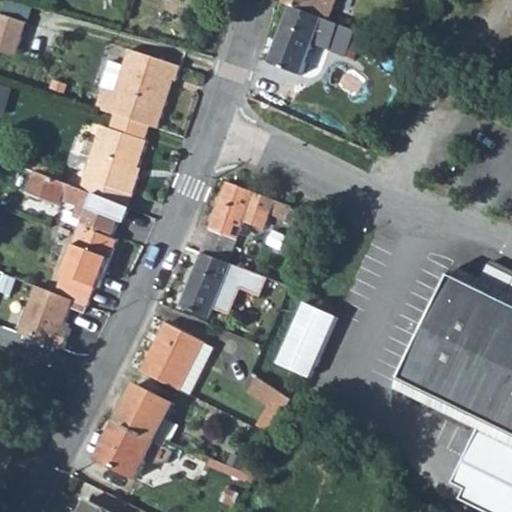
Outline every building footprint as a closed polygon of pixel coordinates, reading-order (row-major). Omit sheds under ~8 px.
[(284,0),(284,3),(291,5),(324,18),(331,21),(338,0),(284,0)] [(324,18),(291,5),(270,63),(303,75),(314,43),(324,18)] [(0,15),(0,52),(16,58),(28,24),(0,15)] [(324,18),(314,43),(330,49),(339,24),(331,21),(324,18)] [(339,24),(330,49),(346,56),(356,31),(339,24)] [(125,101),(118,118),(162,132),(171,104),(168,103),(175,81),(178,82),(182,83),(186,68),(136,51),(130,67),(120,99),(125,101)] [(102,113),(118,118),(125,101),(120,99),(130,67),(116,62),(105,94),(108,95),(102,113)] [(168,103),(171,104),(178,82),(175,81),(168,103)] [(14,92),(0,86),(0,114),(4,116),(14,92)] [(105,129),(81,190),(112,203),(125,208),(130,196),(133,197),(140,179),(137,178),(150,143),(105,129)] [(37,173),(29,194),(49,202),(57,181),(37,173)] [(57,181),(49,202),(60,206),(62,201),(78,207),(73,218),(83,223),(81,228),(111,240),(112,239),(118,222),(106,217),(112,203),(81,190),(57,181)] [(228,181),(203,252),(204,253),(231,263),(246,222),(264,229),(270,214),(287,220),(286,222),(308,231),(310,226),(306,225),(310,212),(228,181)] [(130,196),(125,208),(128,209),(133,197),(130,196)] [(81,228),(56,295),(88,307),(95,291),(97,292),(117,241),(112,239),(111,240),(81,228)] [(231,263),(204,253),(182,305),(212,317),(220,298),(228,302),(236,284),(241,286),(243,282),(263,289),(268,277),(231,263)] [(511,511),(511,266),(492,258),(483,276),(459,265),(402,386),(483,425),(458,479),(472,486),(467,496),(501,511),(511,511)] [(56,295),(39,288),(20,335),(65,352),(73,331),(64,327),(71,309),(85,315),(88,307),(56,295)] [(334,313),(309,302),(283,362),(312,378),(341,316),(334,313)] [(169,323),(144,371),(193,396),(217,348),(169,323)] [(294,400),(261,376),(252,391),(271,405),(260,426),(275,434),(287,412),(294,400)] [(138,385),(119,421),(158,441),(167,446),(169,440),(159,437),(168,419),(176,405),(138,385)] [(168,419),(159,437),(169,440),(172,442),(181,425),(168,419)] [(158,441),(119,421),(99,459),(138,479),(158,441)] [(249,460),(244,472),(255,476),(260,464),(249,460)] [(111,511),(90,501),(84,511),(111,511)]
